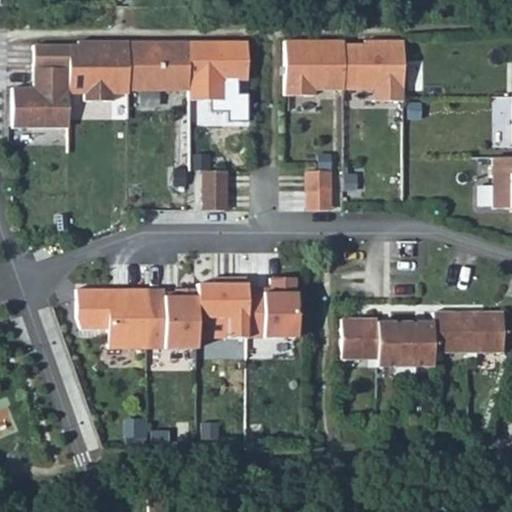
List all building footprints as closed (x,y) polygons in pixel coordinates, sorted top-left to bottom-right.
[(129,39),(79,39),(79,43),(34,43),(33,68),(69,68),(69,95),(84,95),(84,103),(114,102),(114,96),(129,96),(129,91),(129,42),(129,39)] [(344,49),(344,41),(285,41),(286,66),(289,66),(289,72),(285,75),(285,95),(315,96),(315,91),(345,91),(345,90),(344,49)] [(365,49),(344,49),(345,90),(371,90),(371,101),(404,101),(404,42),(365,41),(365,49)] [(189,91),(189,42),(129,42),(129,91),(189,91)] [(248,42),(189,42),(189,91),(189,101),(214,101),(217,97),(225,97),(225,81),(248,81),(248,42)] [(69,68),(33,68),(33,89),(13,89),(13,129),(69,129),(69,95),(69,68)] [(511,156),(494,157),(494,208),(511,208),(511,156)] [(331,171),(307,171),(306,212),(330,212),(331,171)] [(227,172),(203,172),(202,211),(226,211),(227,172)] [(246,339),(247,288),(247,279),(228,278),(227,285),(198,285),(197,291),(197,318),(228,318),(228,339),(246,339)] [(264,288),(247,288),(246,339),(297,339),(298,279),(272,279),(272,294),(264,293),(264,288)] [(146,352),(146,291),(116,290),(116,294),(110,294),(110,290),(77,290),(76,318),(81,330),(108,331),(108,351),(146,352)] [(165,291),(146,291),(146,352),(198,351),(197,318),(197,291),(175,291),(175,297),(165,297),(165,291)] [(468,353),(468,313),(434,313),(434,323),(433,361),(443,361),(443,353),(468,353)] [(503,314),(468,313),(468,353),(468,362),(477,362),(477,353),(503,353),(503,314)] [(378,367),(378,323),(378,320),(342,320),(342,360),(368,360),(368,367),(378,367)] [(405,378),(405,323),(378,323),(378,367),(396,367),(396,378),(405,378)] [(405,323),(405,378),(416,378),(416,368),(433,368),(433,361),(434,323),(405,323)] [(160,511),(160,501),(149,501),(148,511),(160,511)]
